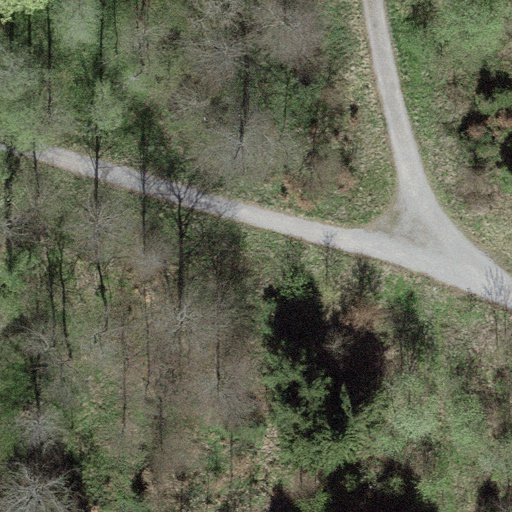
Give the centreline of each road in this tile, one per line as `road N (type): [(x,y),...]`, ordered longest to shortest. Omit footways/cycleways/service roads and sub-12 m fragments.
road 1 (track): [(437,259),(0,138)]
road 2 (track): [(511,292),(437,259),(390,108),(372,0)]
